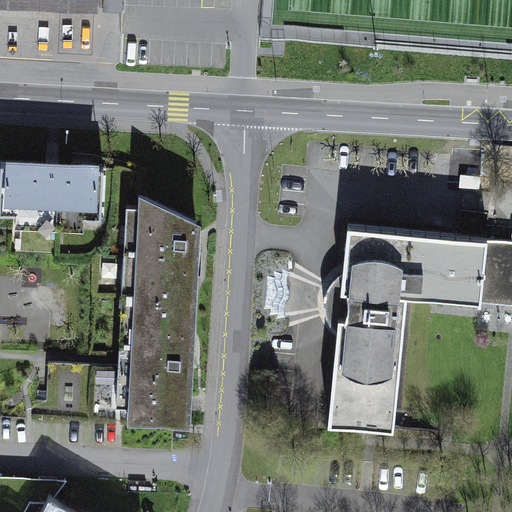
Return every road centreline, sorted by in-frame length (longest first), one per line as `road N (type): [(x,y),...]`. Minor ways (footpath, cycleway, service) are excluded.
road 1 (residential): [(248,112),(235,404),(223,477)]
road 2 (tertiary): [(511,125),(248,112)]
road 3 (tertiary): [(248,112),(0,97)]
road 4 (residential): [(223,477),(0,461)]
